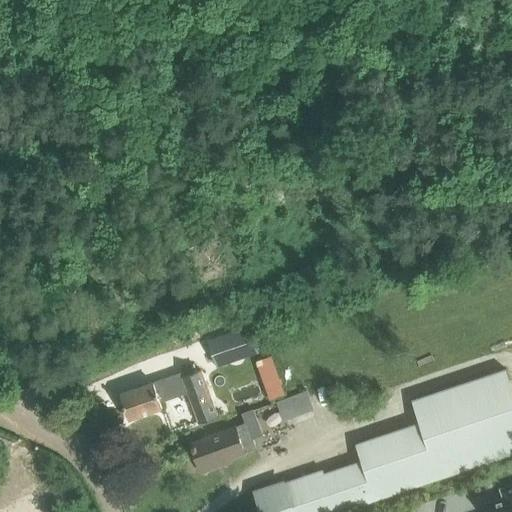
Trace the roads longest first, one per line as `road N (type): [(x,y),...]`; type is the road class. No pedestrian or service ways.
road 1 (unknown): [(211,511),(276,451),(376,391),(431,366),(511,349)]
road 2 (unclassified): [(110,511),(81,430),(0,411)]
